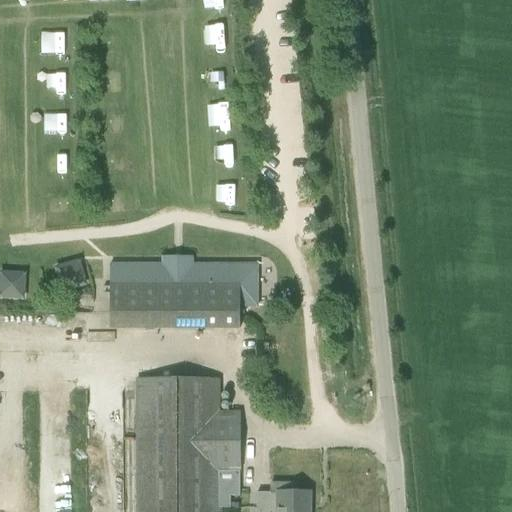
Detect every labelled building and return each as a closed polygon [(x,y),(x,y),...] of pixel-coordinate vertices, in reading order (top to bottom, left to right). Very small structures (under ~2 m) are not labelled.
[(196,0),(202,15),(228,5),(226,0),(196,0)] [(71,58),(71,41),(47,41),(47,58),(71,58)] [(234,71),(214,71),(214,89),(234,89),(234,71)] [(47,101),(72,100),(71,79),(46,80),(47,101)] [(107,96),(125,97),(125,80),(107,80),(107,96)] [(232,102),(219,104),(222,128),(236,126),(232,102)] [(101,117),(101,135),(129,135),(128,116),(101,117)] [(48,118),(49,140),(72,139),(70,117),(48,118)] [(221,146),(223,184),(240,183),(239,145),(221,146)] [(72,178),(71,155),(47,156),(48,179),(72,178)] [(105,158),(105,172),(121,172),(121,158),(105,158)] [(241,204),(241,187),(212,188),(213,205),(241,204)] [(74,196),(52,195),(51,215),(72,216),(74,196)] [(111,266),(111,268),(116,268),(116,288),(111,288),(111,330),(239,331),(239,309),(257,309),(257,267),(192,267),(192,259),(162,259),(162,267),(111,266)] [(84,286),(79,269),(57,275),(62,292),(84,286)] [(0,297),(22,299),(23,282),(0,280),(0,284),(0,297)] [(218,381),(137,380),(135,381),(135,511),(221,511),(221,510),(229,510),(229,498),(239,498),(239,415),(217,415),(218,381)] [(305,390),(292,390),(292,408),(305,408),(305,390)] [(308,511),(308,494),(293,494),(293,485),(270,485),(270,495),(256,495),(256,511),(308,511)]
